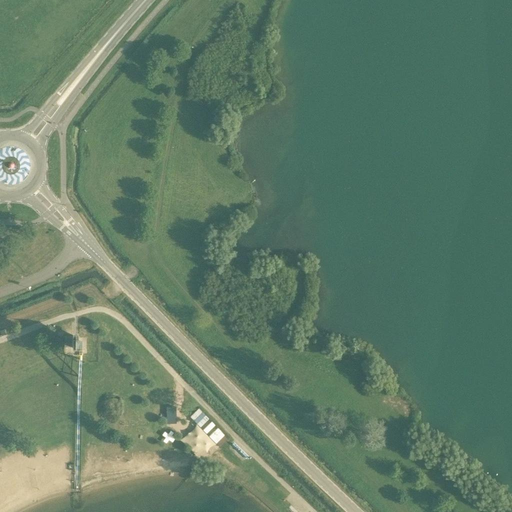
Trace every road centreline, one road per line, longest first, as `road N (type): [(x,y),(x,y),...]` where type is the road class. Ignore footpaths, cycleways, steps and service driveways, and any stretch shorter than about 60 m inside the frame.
road 1 (tertiary): [(356,511),(82,241)]
road 2 (secondary): [(29,143),(145,0)]
